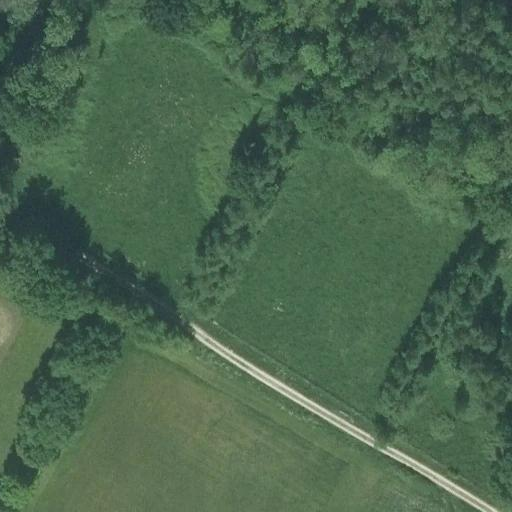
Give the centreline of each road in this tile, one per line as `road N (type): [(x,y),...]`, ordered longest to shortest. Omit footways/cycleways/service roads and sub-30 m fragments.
road 1 (track): [(378,449),(0,220)]
road 2 (track): [(481,511),(378,449)]
